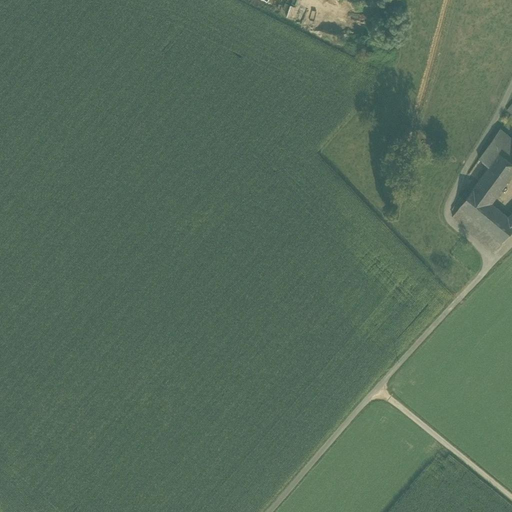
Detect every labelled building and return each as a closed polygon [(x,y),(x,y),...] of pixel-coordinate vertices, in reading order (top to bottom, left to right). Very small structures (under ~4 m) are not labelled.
[(278,0),(276,9),(286,12),(289,0),(267,0),(265,7),(269,8),(271,0),(278,0)] [(271,0),(269,9),(274,11),(277,0),(271,0)] [(488,168),(473,189),(491,204),(511,175),(511,165),(511,166),(511,165),(511,140),(500,130),(479,160),(488,168)] [(501,244),(511,231),(511,221),(508,217),(491,204),(473,189),(469,195),(459,208),(501,244)] [(452,210),(455,213),(459,208),(469,195),(465,192),(452,210)] [(494,252),(501,244),(459,208),(455,213),(452,217),(494,252)]
